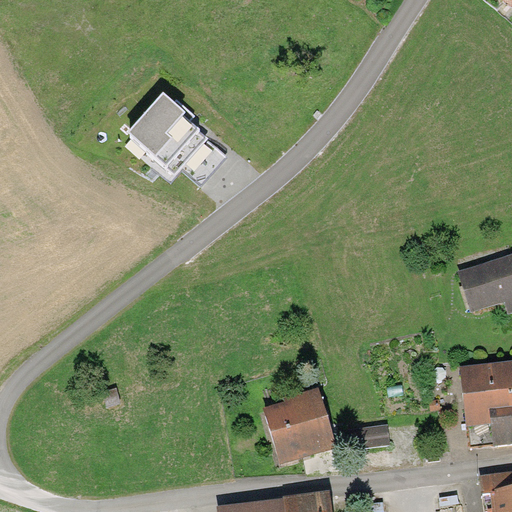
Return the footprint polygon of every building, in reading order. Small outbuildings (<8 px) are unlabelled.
[(174,104),(163,95),(127,134),(175,177),(209,138),(192,122),(197,117),(178,100),(174,104)] [(511,254),(458,271),(471,313),(506,303),(509,314),(511,313),(511,254)] [(511,362),(510,363),(460,369),(467,428),(492,425),(495,446),(511,444),(511,362)] [(286,406),(265,413),(280,466),(309,457),(336,449),(319,389),(284,399),(286,406)] [(388,426),(355,430),(357,447),(390,443),(388,426)] [(482,498),(494,496),(495,511),(511,511),(511,473),(479,477),(482,498)] [(284,501),(284,511),(333,511),(331,493),(306,495),(283,498),(284,501)] [(284,511),(284,501),(218,508),(218,511),(284,511)]
